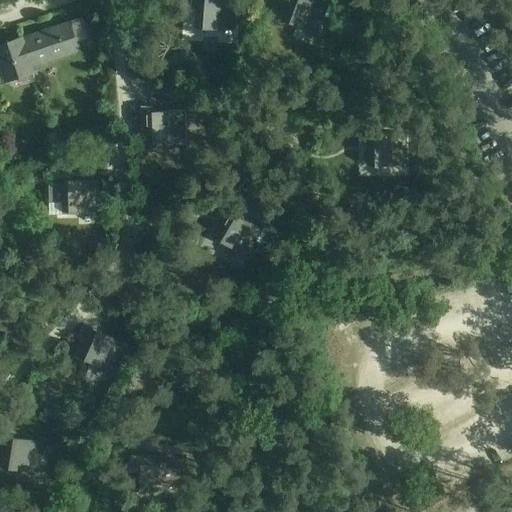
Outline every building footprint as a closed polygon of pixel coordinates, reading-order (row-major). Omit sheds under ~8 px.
[(196,28),(234,30),(235,0),(193,0),(193,8),(197,8),(196,28)] [(283,20),(319,33),(329,3),(321,0),(289,0),(290,0),(283,20)] [(83,17),(24,35),(34,67),(82,51),(78,40),(89,37),(83,17)] [(36,71),(34,67),(24,35),(0,42),(0,65),(6,82),(36,71)] [(146,143),(184,141),(183,109),(141,111),(141,122),(145,122),(146,143)] [(367,165),(406,165),(405,133),(362,134),(362,146),(367,145),(367,165)] [(100,211),(99,181),(59,182),(59,184),(51,184),(51,200),(63,200),(64,215),(80,215),(80,211),(100,211)] [(247,208),(235,201),(229,211),(226,209),(221,218),(224,220),(214,237),(244,255),(260,230),(238,217),(240,213),(243,215),(247,208)] [(76,355),(112,371),(126,342),(86,325),(82,335),(85,336),(76,355)] [(414,382),(406,370),(385,383),(392,395),(414,382)] [(2,466),(39,473),(44,441),(2,435),(0,446),(4,447),(2,466)] [(138,494),(150,495),(151,483),(179,487),(183,459),(143,454),(138,494)]
